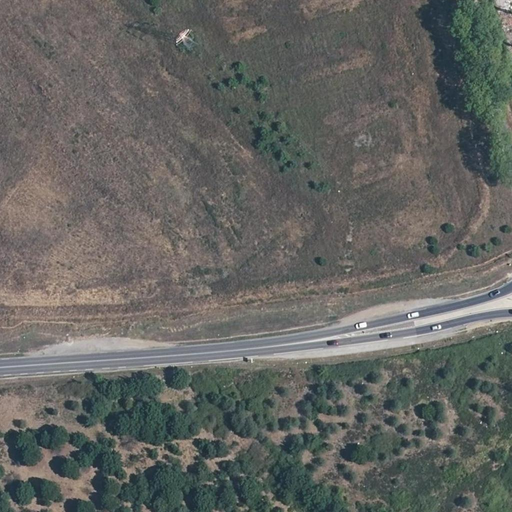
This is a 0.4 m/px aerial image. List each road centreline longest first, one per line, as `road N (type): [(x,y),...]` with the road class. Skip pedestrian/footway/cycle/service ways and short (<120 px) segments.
road 1 (secondary): [(511,289),(246,349)]
road 2 (secondary): [(246,349),(511,313)]
road 3 (secondary): [(0,366),(246,349)]
road 4 (tertiary): [(473,0),(511,142)]
